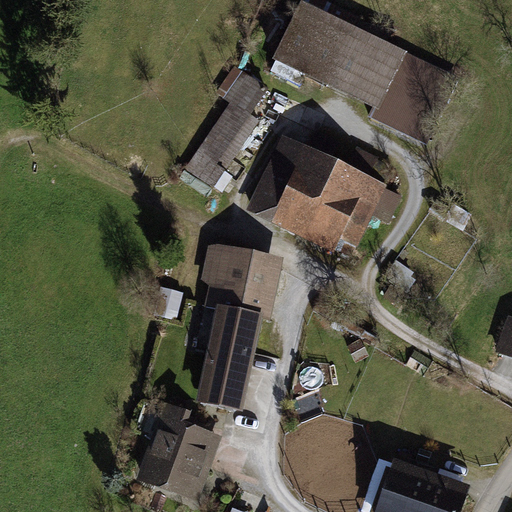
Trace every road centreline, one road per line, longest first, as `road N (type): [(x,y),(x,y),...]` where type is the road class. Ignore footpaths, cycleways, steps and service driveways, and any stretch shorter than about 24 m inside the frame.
road 1 (track): [(511,392),(404,331),(333,272),(244,232),(206,226),(38,144),(0,147)]
road 2 (track): [(310,261),(265,462),(269,486),(294,511)]
